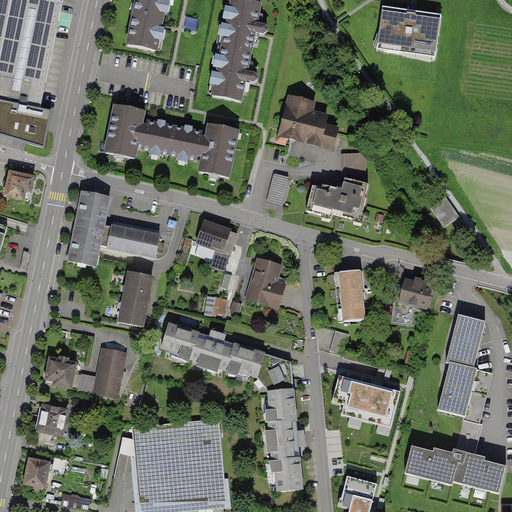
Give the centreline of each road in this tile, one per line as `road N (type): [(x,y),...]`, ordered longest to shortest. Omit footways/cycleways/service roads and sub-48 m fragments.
road 1 (residential): [(63,170),(0,485)]
road 2 (residential): [(328,511),(304,233)]
road 3 (residential): [(63,170),(304,233)]
road 4 (residential): [(304,233),(511,284)]
road 5 (residential): [(97,0),(63,170)]
